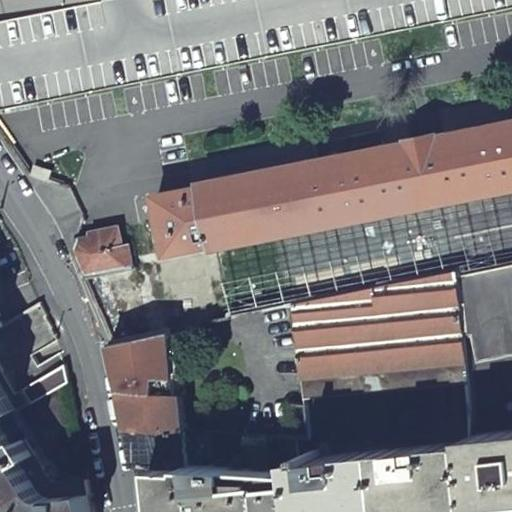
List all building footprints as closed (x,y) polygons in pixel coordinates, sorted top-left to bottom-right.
[(0,110),(249,62),(334,44),(511,8),(511,0),(110,0),(0,22),(0,110)] [(511,16),(483,22),(493,73),(511,69),(511,16)] [(170,255),(217,246),(511,189),(511,121),(445,134),(445,132),(411,138),(411,141),(204,182),(205,185),(158,194),(170,255)] [(36,164),(32,173),(50,179),(53,170),(36,164)] [(511,189),(217,246),(232,315),(267,309),(297,302),(463,270),(463,275),(511,264),(511,189)] [(74,249),(86,277),(134,267),(129,244),(124,245),(120,228),(93,233),(93,237),(76,241),(77,243),(74,249)] [(168,330),(233,317),(232,315),(217,246),(170,255),(171,259),(134,267),(86,277),(113,341),(168,330)] [(511,264),(463,275),(467,335),(474,334),(480,360),(511,353),(511,264)] [(302,350),(307,398),(428,386),(471,382),(467,335),(463,275),(463,270),(297,302),(302,350)] [(0,328),(0,360),(18,392),(24,389),(66,364),(63,352),(40,367),(33,356),(59,340),(53,329),(54,328),(47,317),(48,316),(41,304),(5,325),(0,328)] [(168,330),(113,341),(121,383),(123,390),(165,393),(183,394),(188,394),(178,345),(171,346),(168,330)] [(511,353),(480,360),(474,334),(467,335),(471,382),(474,414),(474,434),(511,430),(511,353)] [(0,374),(20,408),(21,412),(33,405),(24,389),(18,392),(0,360),(0,374)] [(24,389),(33,405),(70,382),(66,364),(24,389)] [(0,419),(13,412),(20,408),(0,374),(0,419)] [(129,419),(130,426),(187,430),(183,394),(165,393),(123,390),(129,419)] [(13,412),(0,419),(0,420),(15,444),(27,436),(13,412)] [(0,420),(0,511),(95,511),(93,498),(92,493),(55,497),(52,497),(50,496),(47,494),(45,493),(43,492),(27,463),(39,456),(27,436),(15,444),(0,420)] [(135,453),(136,463),(142,463),(159,464),(188,465),(187,430),(130,426),(135,453)] [(511,430),(474,434),(474,441),(480,504),(511,500),(511,430)] [(270,436),(245,434),(244,446),(269,448),(270,436)] [(281,437),(286,471),(301,471),(300,458),(297,439),(281,437)] [(397,511),(437,508),(480,504),(474,441),(388,449),(393,511),(397,511)] [(306,511),(393,511),(388,449),(344,453),(300,458),(301,471),(306,511)] [(55,497),(92,493),(89,479),(58,482),(54,481),(39,456),(27,463),(43,492),(45,493),(47,494),(50,496),(52,497),(55,497)] [(159,464),(163,511),(306,511),(301,471),(286,471),(188,465),(159,464)]
